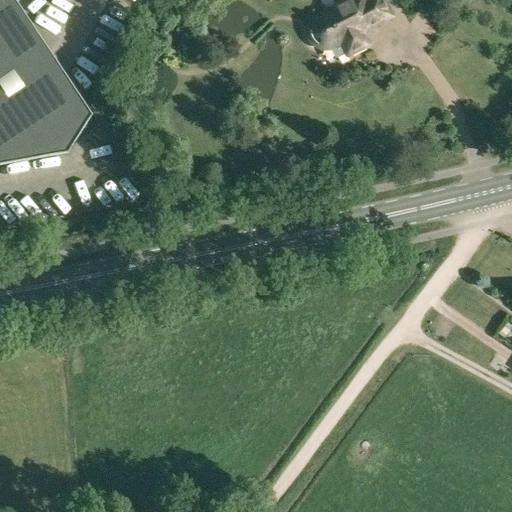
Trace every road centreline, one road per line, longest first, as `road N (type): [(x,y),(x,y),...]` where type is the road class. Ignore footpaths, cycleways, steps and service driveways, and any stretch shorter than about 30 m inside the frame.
road 1 (secondary): [(0,292),(480,194)]
road 2 (track): [(263,511),(484,225)]
